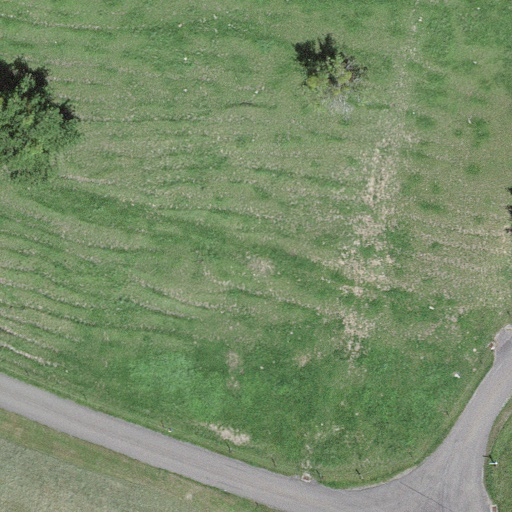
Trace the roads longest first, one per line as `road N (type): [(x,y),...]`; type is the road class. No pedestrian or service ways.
road 1 (residential): [(334,511),(0,391)]
road 2 (residential): [(435,511),(511,373)]
